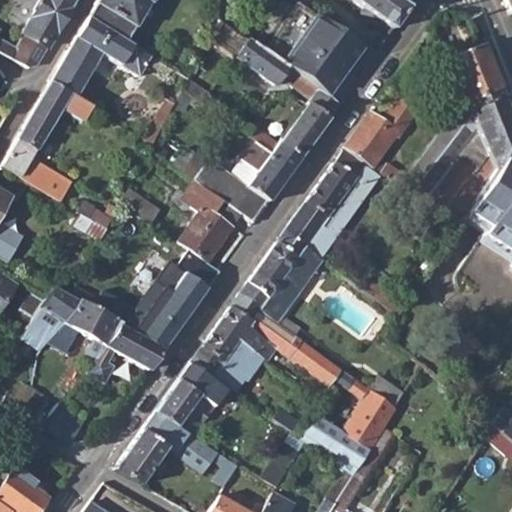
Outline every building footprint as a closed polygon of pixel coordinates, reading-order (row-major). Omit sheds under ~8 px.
[(33,68),(74,0),(40,0),(20,34),(22,36),(14,50),(0,43),(0,56),(28,71),(33,68)] [(98,0),(86,21),(125,44),(138,22),(151,0),(98,0)] [(165,2),(161,0),(151,0),(138,22),(149,28),(165,2)] [(380,22),(392,30),(408,8),(397,0),(351,0),(365,10),(362,18),(373,26),(380,22)] [(511,0),(501,0),(507,13),(511,7),(511,0)] [(263,53),(326,99),(362,47),(298,1),(263,53)] [(214,30),(226,38),(232,29),(220,20),(214,30)] [(47,86),(72,99),(91,67),(86,64),(93,52),(138,78),(149,57),(125,44),(86,21),(47,86)] [(239,60),(273,85),(280,75),(311,97),(306,103),(328,121),(337,108),(326,99),(263,53),(232,29),(226,38),(244,51),(239,60)] [(452,82),(461,105),(496,87),(478,42),(459,50),(465,69),(458,71),(461,78),(452,82)] [(285,89),(306,103),(311,97),(280,75),(273,85),(267,93),(285,89)] [(0,166),(0,167),(45,194),(57,202),(68,183),(29,159),(57,112),(78,124),(88,108),(72,99),(47,86),(0,166)] [(511,124),(496,87),(461,105),(467,109),(493,172),(504,155),(511,142),(511,124)] [(169,114),(178,121),(187,106),(198,112),(202,105),(182,90),(169,114)] [(343,149),(370,168),(393,135),(398,138),(423,104),(402,91),(380,122),(368,114),(343,149)] [(306,103),(276,144),(299,161),(328,121),(306,103)] [(464,215),(493,172),(467,109),(461,105),(405,180),(398,189),(454,230),(464,215)] [(269,154),(276,144),(254,129),(248,138),(257,146),(269,154)] [(242,214),(255,224),(299,161),(276,144),(269,154),(257,146),(250,156),(262,164),(247,187),(211,161),(196,181),(242,214)] [(284,231),(304,246),(317,256),(378,175),(378,174),(370,168),(343,149),(284,231)] [(493,172),(464,215),(487,230),(483,238),(511,257),(511,265),(511,267),(511,159),(504,155),(493,172)] [(378,175),(398,189),(405,180),(383,165),(378,174),(378,175)] [(187,204),(196,210),(200,203),(233,228),(242,214),(196,181),(191,177),(182,191),(192,198),(187,204)] [(120,203),(132,211),(138,201),(127,191),(120,203)] [(0,260),(5,263),(20,238),(0,225),(0,210),(8,198),(0,193),(0,260)] [(145,206),(138,201),(132,211),(139,217),(145,206)] [(86,219),(105,231),(111,220),(82,202),(76,213),(86,219)] [(186,251),(206,265),(233,228),(200,203),(196,210),(173,241),(186,251)] [(69,223),(99,242),(105,231),(86,219),(76,213),(69,223)] [(237,295),(293,335),(298,329),(280,317),(321,260),(317,256),(304,246),(284,231),(237,295)] [(186,251),(174,268),(182,274),(137,337),(162,352),(218,274),(206,265),(186,251)] [(128,330),(137,337),(182,274),(174,268),(128,331),(128,330)] [(0,315),(19,281),(0,271),(0,315)] [(75,294),(86,299),(96,284),(85,278),(75,294)] [(55,330),(79,301),(70,295),(52,286),(47,295),(34,316),(32,319),(13,350),(34,363),(35,355),(55,330)] [(35,288),(21,312),(32,319),(34,316),(47,295),(35,288)] [(274,343),(330,384),(340,370),(293,335),(237,295),(229,307),(250,321),(248,324),(274,343)] [(380,306),(396,319),(403,309),(387,298),(380,306)] [(85,353),(93,359),(118,325),(101,314),(79,301),(55,330),(67,338),(73,330),(92,341),(85,353)] [(118,325),(122,327),(128,318),(107,305),(101,314),(118,325)] [(229,307),(189,362),(211,378),(215,381),(217,382),(231,392),(241,376),(245,379),(260,356),(263,359),(274,343),(248,324),(250,321),(229,307)] [(112,350),(147,372),(162,352),(137,337),(128,330),(128,331),(122,327),(118,325),(93,359),(90,364),(84,372),(101,382),(109,367),(105,364),(112,350)] [(189,362),(154,411),(179,428),(192,436),(213,406),(203,399),(217,382),(215,381),(211,378),(189,362)] [(360,400),(337,433),(366,452),(383,426),(394,409),(349,376),(341,385),(360,400)] [(465,397),(492,424),(502,408),(475,382),(465,397)] [(7,409),(17,416),(36,390),(31,387),(26,384),(7,409)] [(50,398),(36,390),(17,416),(31,423),(50,398)] [(492,424),(511,441),(511,410),(504,404),(502,408),(492,424)] [(43,430),(67,444),(70,443),(85,425),(58,408),(48,423),(43,430)] [(111,471),(137,486),(179,428),(154,411),(111,471)] [(350,477),(366,452),(337,433),(315,418),(300,440),(340,470),(350,477)] [(36,426),(43,430),(48,423),(42,419),(36,426)] [(484,436),(511,460),(511,441),(492,424),(484,436)] [(327,511),(341,511),(391,434),(383,426),(366,452),(350,477),(327,511)] [(277,481),(290,456),(275,448),(262,473),(277,481)] [(0,479),(0,507),(6,511),(33,511),(44,497),(21,482),(24,476),(10,466),(0,479)] [(319,509),(323,511),(327,511),(350,477),(340,470),(333,480),(336,483),(319,509)] [(146,490),(163,500),(170,490),(153,480),(146,490)] [(257,511),(286,511),(290,506),(270,493),(261,506),(257,511)] [(204,511),(257,511),(261,506),(256,503),(250,511),(243,511),(216,495),(204,511)] [(102,511),(89,502),(81,511),(102,511)]
